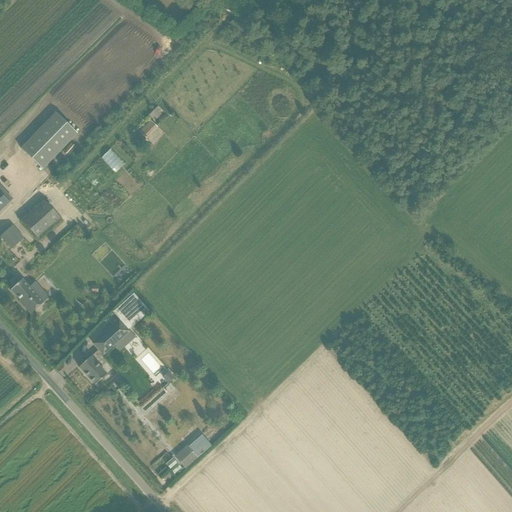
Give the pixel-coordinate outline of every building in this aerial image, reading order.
[(233,26),(246,36),(252,27),(239,18),(233,26)] [(157,108),(149,116),(154,121),(161,114),(159,112),(160,111),(157,108)] [(55,113),(20,148),(42,170),(77,135),(55,113)] [(152,142),(163,130),(154,122),(143,134),(152,142)] [(35,195),(44,186),(40,183),(31,192),(35,195)] [(0,185),(0,189),(13,203),(16,200),(2,184),(0,185)] [(0,211),(9,203),(0,192),(0,211)] [(21,220),(38,239),(60,219),(43,200),(21,220)] [(12,226),(0,237),(11,250),(23,239),(12,226)] [(43,303),(22,279),(19,282),(14,277),(9,282),(13,288),(10,291),(19,301),(18,302),(30,315),(43,303)] [(119,320),(97,340),(102,346),(98,350),(104,356),(114,347),(119,352),(135,338),(130,332),(131,332),(129,330),(149,312),(133,294),(113,313),(119,320)] [(91,357),(79,367),(95,385),(107,374),(91,357)] [(168,372),(163,377),(168,383),(174,378),(168,372)] [(192,450),(179,461),(185,469),(198,457),(192,450)]
